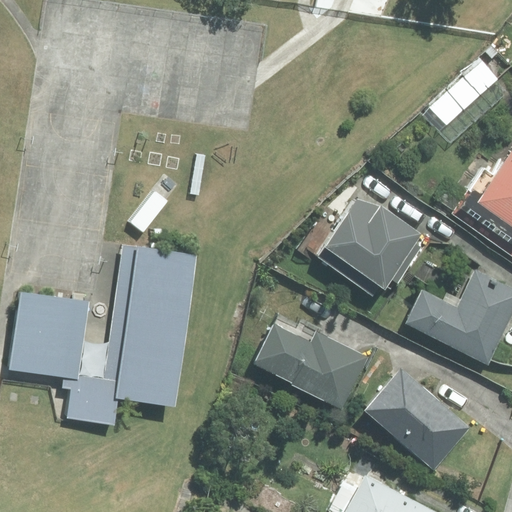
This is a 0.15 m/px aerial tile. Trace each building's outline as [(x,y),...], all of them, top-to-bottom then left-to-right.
[(511,86),(483,52),(419,108),(449,142),(511,87),(511,86)] [(511,150),(495,175),(483,166),(451,214),(511,255),(511,150)] [(416,244),(423,234),(381,207),(358,200),(318,254),(373,294),(379,284),(385,288),(388,285),(395,289),(422,248),(416,244)] [(197,249),(138,241),(117,393),(176,401),(197,249)] [(444,300),(422,290),(406,323),(486,361),(511,307),(511,292),(476,275),(463,302),(447,294),(444,300)] [(88,299),(20,289),(9,365),(76,375),(88,299)] [(342,407),(367,358),(278,314),(254,364),(342,407)] [(401,370),(366,410),(434,468),(469,428),(401,370)] [(70,384),(66,414),(113,420),(118,376),(87,373),(86,386),(70,384)] [(434,511),(366,476),(346,511),(434,511)]
